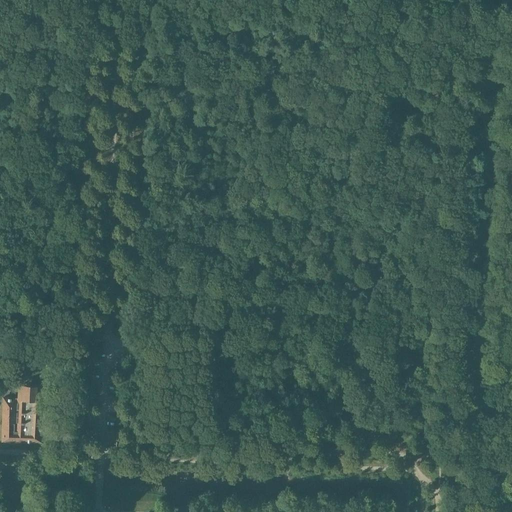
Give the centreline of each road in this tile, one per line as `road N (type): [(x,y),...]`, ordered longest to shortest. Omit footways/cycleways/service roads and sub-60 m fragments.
road 1 (unknown): [(429,466),(384,452),(246,447),(191,412),(131,333),(123,303),(141,0)]
road 2 (unclassified): [(101,460),(103,385),(112,365),(227,283),(342,168),(376,66),(430,0)]
road 3 (track): [(103,338),(116,0)]
